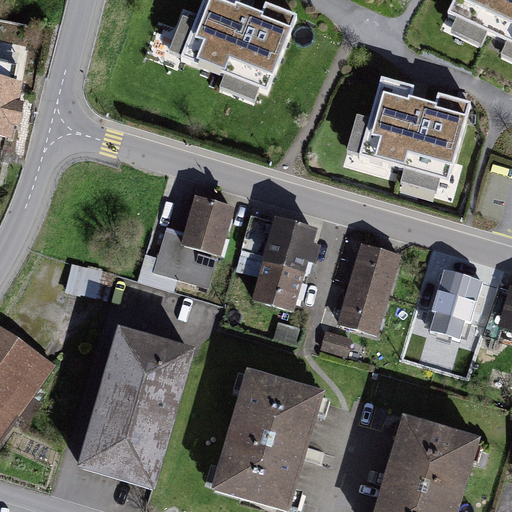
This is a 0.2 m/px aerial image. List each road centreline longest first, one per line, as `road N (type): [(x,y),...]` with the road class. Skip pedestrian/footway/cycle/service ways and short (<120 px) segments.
road 1 (residential): [(278,192),(511,260)]
road 2 (residential): [(51,125),(278,192)]
road 3 (residential): [(363,20),(278,192)]
road 4 (residential): [(363,20),(426,70),(472,83),(511,110)]
road 5 (residential): [(51,125),(18,242),(0,267)]
road 6 (residential): [(83,0),(51,125)]
